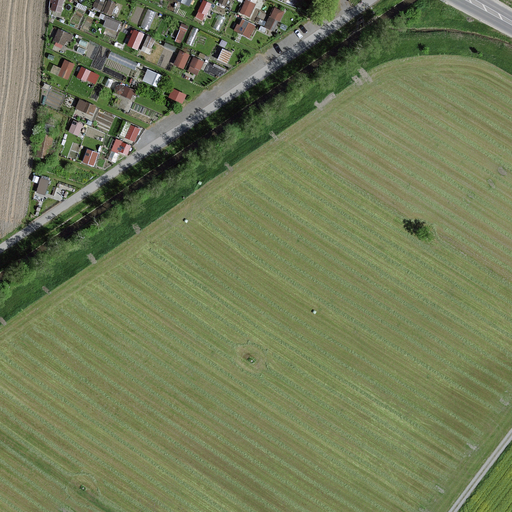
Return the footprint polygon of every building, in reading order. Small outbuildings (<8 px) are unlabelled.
[(64,11),(66,0),(52,0),(50,8),(64,11)] [(106,0),(99,0),(99,1),(97,0),(95,0),(93,7),(101,10),(106,0)] [(212,4),(203,0),(195,17),(204,21),(212,4)] [(227,7),(230,0),(216,0),(216,1),(218,2),(217,5),(224,8),(225,6),(227,7)] [(257,0),(245,0),(244,4),(243,3),(240,10),(241,10),(239,13),(250,17),(257,0)] [(116,4),(108,1),(103,12),(111,16),(116,4)] [(88,7),(78,3),(76,8),(85,12),(88,7)] [(270,17),(269,16),(264,27),(274,32),(279,21),(280,22),(284,12),(275,8),(270,17)] [(100,19),(102,14),(92,9),(90,14),(100,19)] [(157,12),(149,9),(141,27),(150,31),(157,12)] [(220,31),(226,19),(219,15),(213,28),(220,31)] [(121,23),(107,16),(103,26),(117,32),(121,23)] [(256,26),(242,19),(239,25),(237,24),(233,31),(249,39),(256,26)] [(189,27),(182,24),(179,30),(180,30),(175,41),(181,44),(189,27)] [(132,29),(125,26),(116,45),(124,48),(132,29)] [(193,28),(186,44),(193,47),(200,31),(193,28)] [(73,36),(59,29),(53,41),(56,43),(54,46),(61,49),(63,45),(64,46),(67,40),(71,42),(73,36)] [(136,29),(129,45),(139,49),(145,33),(136,29)] [(149,55),(156,39),(148,36),(141,51),(149,55)] [(177,48),(165,43),(163,47),(175,52),(177,48)] [(233,53),(223,49),(217,60),(227,65),(233,53)] [(135,71),(138,63),(111,51),(108,59),(135,71)] [(190,55),(180,51),(173,65),(184,70),(190,55)] [(210,57),(199,53),(198,56),(208,61),(210,57)] [(205,62),(194,57),(190,66),(191,67),(188,72),(197,76),(200,71),(205,62)] [(75,64),(65,60),(58,76),(68,80),(75,64)] [(218,67),(210,63),(207,69),(215,73),(218,67)] [(94,73),(81,67),(77,78),(86,82),(88,79),(90,80),(94,73)] [(163,76),(147,69),(142,81),(158,88),(163,76)] [(113,81),(108,78),(105,86),(110,88),(113,81)] [(120,84),(116,85),(114,90),(116,94),(131,100),(133,95),(135,96),(137,91),(120,84)] [(187,95),(173,89),(168,98),(182,104),(187,95)] [(97,107),(80,100),(76,109),(92,116),(97,107)] [(51,150),(54,136),(52,136),(54,126),(43,124),(41,134),(40,133),(35,157),(53,161),(55,150),(51,150)] [(139,129),(129,125),(124,138),(134,142),(139,129)]
